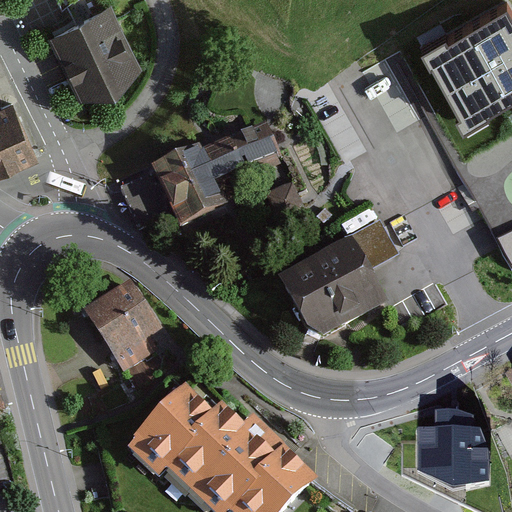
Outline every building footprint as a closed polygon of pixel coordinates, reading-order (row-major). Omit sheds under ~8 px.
[(511,97),(511,12),(507,4),(447,37),(445,33),(421,47),(429,62),(432,61),(460,111),(455,114),(462,126),(511,97)] [(131,48),(110,5),(50,33),(80,96),(140,67),(131,48)] [(0,169),(38,153),(16,102),(0,109),(0,169)] [(245,123),(150,168),(179,229),(221,208),(212,191),(265,166),(245,123)] [(511,230),(498,238),(511,263),(511,230)] [(352,238),(278,279),(307,331),(324,339),(389,303),(352,238)] [(157,328),(126,284),(86,312),(125,368),(151,350),(143,338),(157,328)] [(186,385),(125,446),(161,481),(170,472),(211,511),(283,511),(318,478),(254,415),(246,424),(222,401),(213,411),(186,385)] [(480,428),(418,429),(419,471),(453,491),(490,482),(490,450),(480,428)]
